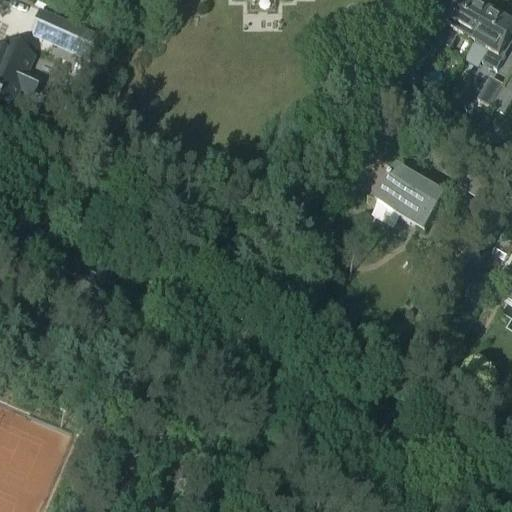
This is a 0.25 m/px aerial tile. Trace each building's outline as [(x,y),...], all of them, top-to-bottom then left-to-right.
[(472,46),(490,14),(466,0),(464,0),(450,25),(445,23),(434,42),(451,51),(458,38),(472,46)] [(496,73),(505,58),(501,56),(511,37),(511,26),(490,14),(472,46),(487,55),(482,65),(496,73)] [(69,26),(58,51),(86,63),(97,39),(69,26)] [(420,72),(433,49),(418,40),(404,63),(420,72)] [(0,116),(4,107),(10,109),(18,94),(14,92),(23,74),(0,62),(0,116)] [(511,79),(505,92),(503,91),(492,111),(504,118),(511,104),(511,79)] [(503,89),(491,82),(477,105),(489,112),(503,89)] [(424,235),(444,201),(396,173),(376,207),(424,235)] [(511,190),(505,187),(496,204),(509,211),(511,204),(511,190)] [(467,280),(460,293),(471,300),(479,287),(467,280)]
